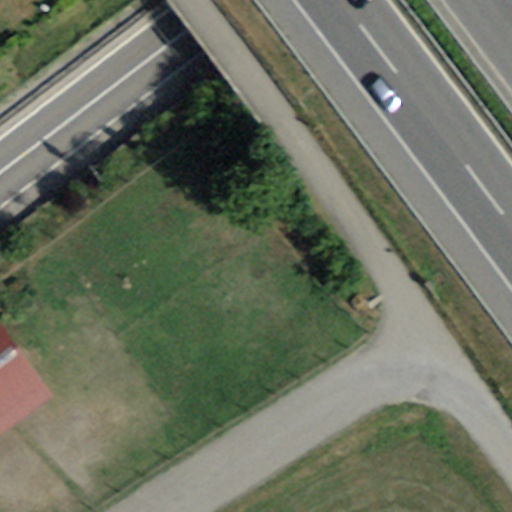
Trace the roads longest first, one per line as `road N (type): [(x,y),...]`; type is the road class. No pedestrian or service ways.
road 1 (unclassified): [(161,511),(338,404),(413,373),(457,389),(511,454)]
road 2 (tertiary): [(0,173),(231,0)]
road 3 (motorway): [(341,0),(511,232)]
